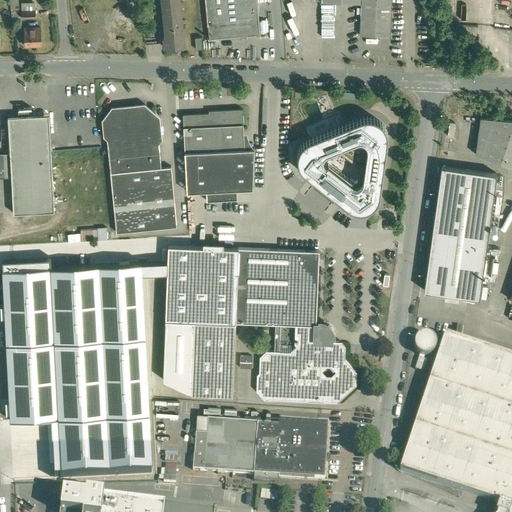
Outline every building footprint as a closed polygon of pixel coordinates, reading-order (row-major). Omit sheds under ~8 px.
[(162,0),(163,2),(162,2),(163,8),(164,8),(167,37),(164,37),(165,47),(185,46),(184,35),(179,0),(162,0)] [(205,0),(208,25),(209,35),(206,35),(206,38),(209,38),(260,33),(256,0),(205,0)] [(321,0),(321,1),(361,3),(360,35),(391,36),(391,0),(321,0)] [(36,4),(22,4),(22,18),(36,18),(36,4)] [(41,27),(24,28),(25,45),(42,44),(41,27)] [(202,37),(195,37),(196,49),(203,49),(202,37)] [(262,49),(260,55),(271,59),(273,53),(262,49)] [(216,112),(183,114),(185,151),(245,148),(243,108),(215,110),(216,112)] [(148,112),(136,113),(131,109),(115,111),(106,121),(111,172),(162,167),(157,118),(148,112)] [(50,112),(10,114),(11,150),(51,148),(50,112)] [(364,117),(308,139),(304,142),(301,146),(299,150),(297,154),(297,159),(298,164),(301,168),(304,172),(349,208),(354,210),(359,211),(364,211),(369,209),(372,207),(376,204),(378,200),(379,196),(388,137),(387,132),(386,128),(384,124),(380,121),(377,119),(373,117),(368,117),(364,117)] [(511,118),(481,117),(475,157),(499,161),(511,165),(511,295),(510,300),(511,300),(511,118)] [(446,135),(453,135),(454,123),(448,122),(446,135)] [(245,148),(185,151),(187,191),(206,190),(207,201),(237,199),(237,188),(253,187),(254,147),(245,148)] [(51,148),(11,150),(12,175),(53,173),(51,148)] [(162,167),(111,172),(117,232),(177,226),(172,166),(162,167)] [(497,173),(442,166),(424,290),(480,298),(497,173)] [(53,173),(12,175),(14,212),(54,210),(53,173)] [(98,228),(81,229),(81,240),(98,239),(98,228)] [(239,248),(169,245),(166,319),(195,320),(235,322),(239,248)] [(319,251),(239,248),(235,322),(236,322),(276,324),(281,324),(295,324),(316,325),(319,251)] [(49,257),(22,259),(20,260),(13,261),(12,261),(6,268),(6,269),(4,269),(4,281),(52,279),(52,267),(51,259),(49,257)] [(140,262),(52,267),(52,279),(4,281),(14,469),(61,466),(61,477),(151,472),(140,262)] [(195,320),(166,319),(163,380),(192,393),(195,320)] [(235,322),(195,320),(192,393),(233,394),(236,322),(235,322)] [(316,325),(295,324),(295,344),(297,346),(291,351),(280,351),(281,324),(276,324),(275,350),(267,350),(260,356),(259,392),(265,399),(314,401),(316,399),(319,401),(337,402),(356,384),(357,372),(345,359),(346,347),(340,342),(340,341),(331,340),(331,337),(333,337),(333,334),(332,332),(331,329),(332,329),(332,328),(332,327),(332,326),(331,325),(330,325),(329,325),(328,325),(327,325),(325,324),(323,323),(320,323),(320,325),(316,325)] [(408,348),(426,358),(435,341),(416,332),(408,348)] [(511,511),(511,355),(445,333),(399,471),(498,504),(495,511),(511,511)] [(238,367),(251,367),(252,355),(238,355),(238,367)] [(258,417),(197,413),(193,470),(254,473),(258,417)] [(328,422),(258,417),(254,473),(325,478),(328,422)] [(176,471),(165,470),(164,481),(175,482),(176,471)] [(214,511),(215,508),(87,492),(86,495),(63,492),(61,511),(60,511),(214,511)]
